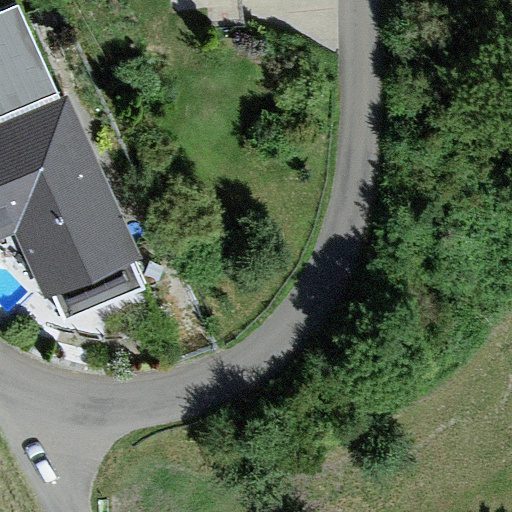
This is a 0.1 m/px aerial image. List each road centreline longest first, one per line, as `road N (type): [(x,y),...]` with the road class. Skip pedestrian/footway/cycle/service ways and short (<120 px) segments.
road 1 (unclassified): [(4,392),(87,419),(171,407),(252,377),(312,304),(342,214),(352,0)]
road 2 (unclassified): [(4,392),(67,511)]
